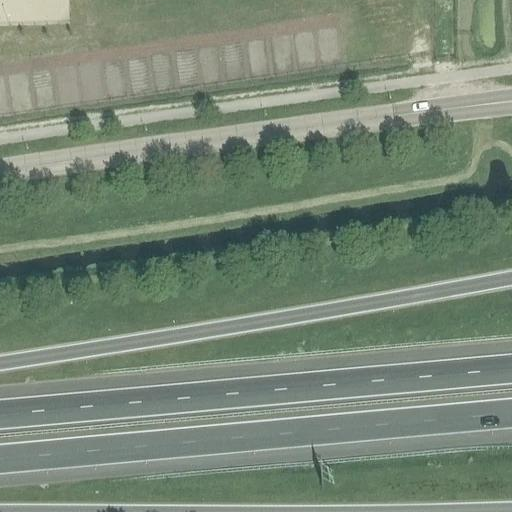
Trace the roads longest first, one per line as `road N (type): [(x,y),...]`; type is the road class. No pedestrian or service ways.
road 1 (motorway): [(511,278),(0,364)]
road 2 (motorway): [(511,365),(0,411)]
road 3 (motorway): [(0,462),(511,418)]
road 4 (unclassified): [(0,173),(414,113)]
